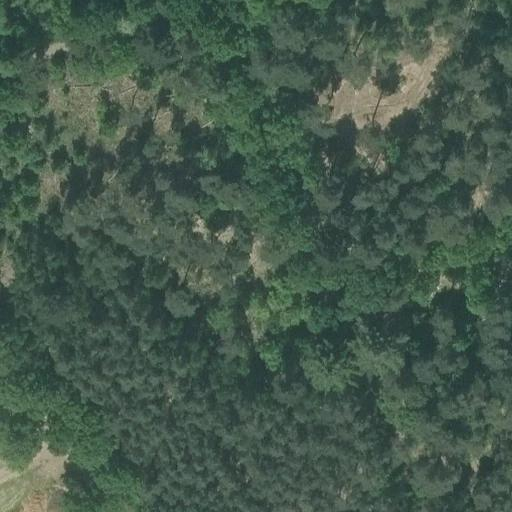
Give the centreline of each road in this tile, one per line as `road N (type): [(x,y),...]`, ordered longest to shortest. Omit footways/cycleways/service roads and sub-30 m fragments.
road 1 (track): [(185,0),(0,70)]
road 2 (track): [(0,373),(123,511)]
